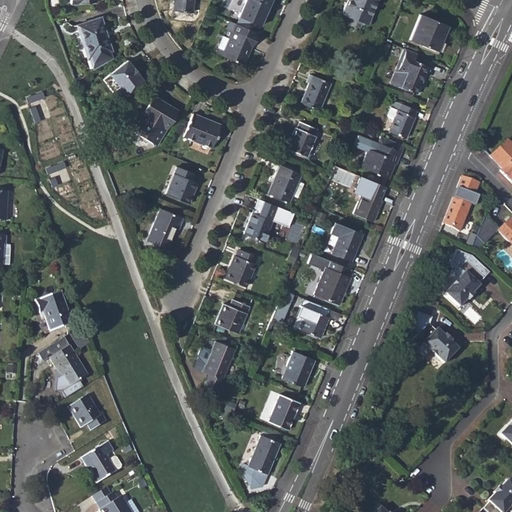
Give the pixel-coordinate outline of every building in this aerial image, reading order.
[(191,12),(192,0),(173,0),(172,10),(191,12)] [(265,12),(270,0),(244,0),(237,17),(258,25),(264,11),(265,12)] [(367,24),(376,0),(346,0),(341,13),(367,24)] [(437,50),(447,25),(419,14),(409,39),(437,50)] [(92,70),(108,60),(111,59),(108,51),(111,50),(107,37),(105,37),(102,30),(104,29),(100,16),(76,24),(87,58),(92,70)] [(243,65),(254,40),(225,27),(222,35),(217,33),(216,38),(220,40),(214,53),(226,58),(227,54),(233,56),(231,60),(243,65)] [(417,94),(424,74),(427,75),(430,66),(413,60),(416,53),(403,48),(400,55),(389,83),(417,94)] [(128,93),(146,80),(128,58),(110,72),(121,85),(116,89),(115,90),(115,92),(119,98),(121,98),(128,93)] [(319,110),(330,82),(309,74),(306,82),(308,82),(300,103),(319,110)] [(167,104),(166,105),(151,96),(141,112),(137,110),(127,128),(157,145),(163,133),(162,133),(164,129),(166,130),(177,110),(167,104)] [(392,100),(389,107),(396,110),(388,131),(405,138),(414,116),(412,116),(415,110),(392,100)] [(216,134),(220,124),(193,112),(183,136),(210,147),(214,137),(213,136),(215,133),(216,134)] [(298,121),(296,127),(294,127),(286,148),(306,156),(314,135),(313,135),(316,128),(298,121)] [(403,144),(380,135),(374,150),(367,148),(360,166),(377,173),(377,174),(388,178),(392,168),(390,168),(392,163),(394,163),(395,164),(403,144)] [(511,145),(505,137),(499,143),(503,147),(508,152),(510,154),(511,156),(511,145)] [(511,156),(510,154),(508,152),(503,147),(499,143),(488,154),(487,155),(499,167),(497,169),(511,183),(511,156)] [(266,193),(288,202),(291,194),(297,196),(302,183),(297,181),(300,173),(279,164),(266,193)] [(190,179),(193,173),(176,165),(165,193),(188,203),(197,182),(190,179)] [(335,167),(330,179),(360,191),(352,213),(373,222),(386,188),(335,167)] [(459,230),(470,203),(477,184),(460,177),(452,197),(441,224),(459,230)] [(289,228),(296,214),(257,200),(253,213),(251,212),(243,233),(263,241),(271,221),(289,228)] [(177,229),(182,217),(159,208),(146,240),(160,246),(162,242),(169,245),(173,234),(170,233),(173,227),(175,228),(177,229)] [(482,245),(497,230),(483,216),(475,237),(482,245)] [(496,231),(511,246),(511,223),(508,219),(496,231)] [(351,261),(362,233),(334,222),(330,232),(338,236),(331,253),(351,261)] [(0,265),(1,266),(1,264),(9,265),(10,245),(4,244),(4,235),(0,235),(0,265)] [(238,248),(235,255),(234,255),(224,278),(244,286),(254,263),(253,263),(256,256),(238,248)] [(470,291),(477,284),(476,283),(483,275),(464,257),(457,263),(462,268),(442,289),(457,305),(464,297),(466,299),(472,293),(470,291)] [(324,266),(313,294),(338,304),(350,277),(346,275),(349,268),(329,260),(326,267),(324,266)] [(45,333),(71,323),(60,291),(33,301),(45,333)] [(231,298),(229,306),(223,303),(214,323),(237,333),(249,305),(231,298)] [(319,337),(328,316),(308,308),(298,329),(300,329),(297,336),(315,344),(318,336),(319,337)] [(459,348),(452,341),(453,340),(445,333),(444,334),(438,327),(436,329),(430,323),(432,317),(418,311),(413,325),(424,330),(412,341),(418,348),(424,343),(444,363),(459,348)] [(217,391),(234,348),(214,340),(202,371),(208,373),(203,385),(217,391)] [(67,387),(87,375),(68,345),(48,357),(60,376),(54,380),(61,391),(67,387)] [(302,386),(313,359),(292,350),(280,377),(302,386)] [(287,429),(298,401),(279,393),(267,421),(287,429)] [(101,414),(99,415),(86,395),(68,406),(80,427),(86,424),(90,430),(105,421),(101,414)] [(511,446),(511,419),(511,420),(511,419),(505,426),(506,427),(499,434),(511,446)] [(243,463),(241,468),(251,487),(261,485),(266,473),(279,442),(260,434),(247,465),(243,463)] [(120,465),(116,457),(113,456),(108,459),(105,455),(113,450),(107,441),(100,446),(80,458),(96,483),(115,470),(120,467),(120,465)] [(121,447),(124,452),(130,448),(128,444),(121,447)] [(507,511),(511,507),(511,483),(509,480),(508,481),(502,487),(501,486),(493,494),(495,495),(488,502),(489,503),(483,510),(484,511),(507,511)] [(119,496),(116,498),(112,492),(95,503),(99,509),(98,509),(99,511),(137,511),(130,499),(124,503),(119,496)]
